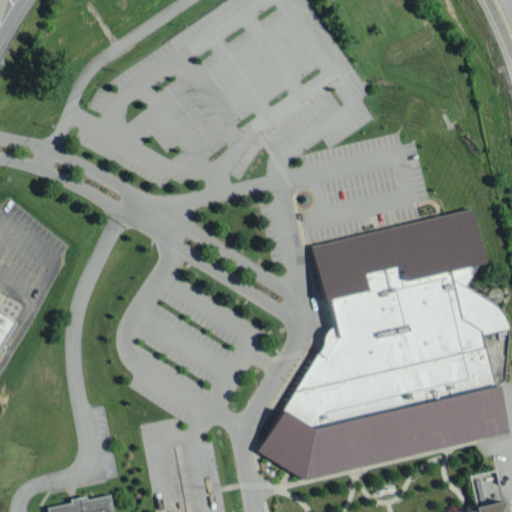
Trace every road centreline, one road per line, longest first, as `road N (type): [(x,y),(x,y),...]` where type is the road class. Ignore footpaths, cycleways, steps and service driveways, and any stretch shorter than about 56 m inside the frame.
road 1 (motorway): [(0,30),(19,0),(504,33),(511,53)]
road 2 (residential): [(0,157),(83,187),(300,326)]
road 3 (residential): [(186,0),(80,78),(41,168)]
road 4 (residential): [(296,294),(151,207)]
road 5 (residential): [(151,207),(67,157),(0,136)]
